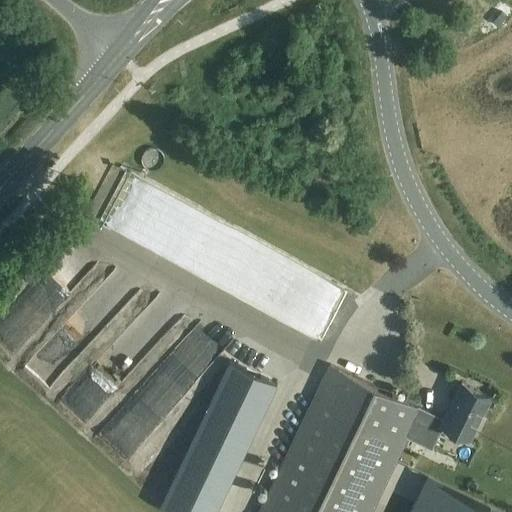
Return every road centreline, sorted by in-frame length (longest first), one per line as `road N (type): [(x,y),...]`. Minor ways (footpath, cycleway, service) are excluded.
road 1 (tertiary): [(511,312),(449,253),(407,184),(367,0)]
road 2 (primary): [(0,191),(116,56)]
